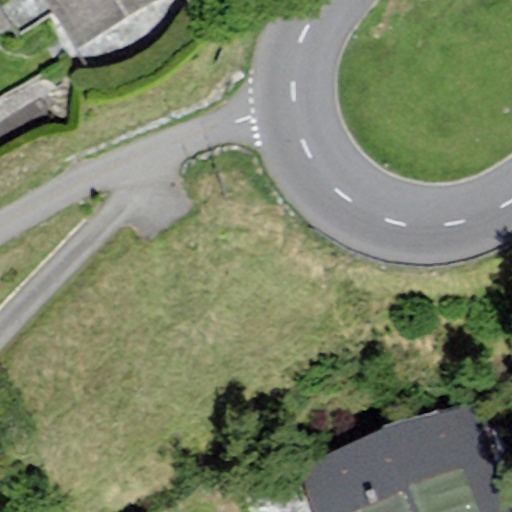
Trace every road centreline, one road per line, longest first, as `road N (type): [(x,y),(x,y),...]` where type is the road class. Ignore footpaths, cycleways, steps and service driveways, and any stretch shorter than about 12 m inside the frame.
road 1 (residential): [(288,115),(163,152),(0,228)]
road 2 (secondary): [(511,204),(457,227),(390,224),(358,210),(306,164),(288,115)]
road 3 (secondary): [(288,115),(293,48),(319,0)]
